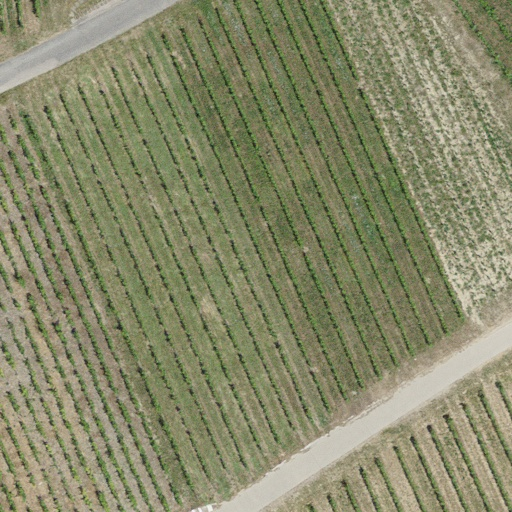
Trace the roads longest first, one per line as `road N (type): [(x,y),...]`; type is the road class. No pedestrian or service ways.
road 1 (track): [(236,511),(511,321)]
road 2 (residential): [(0,80),(151,0)]
